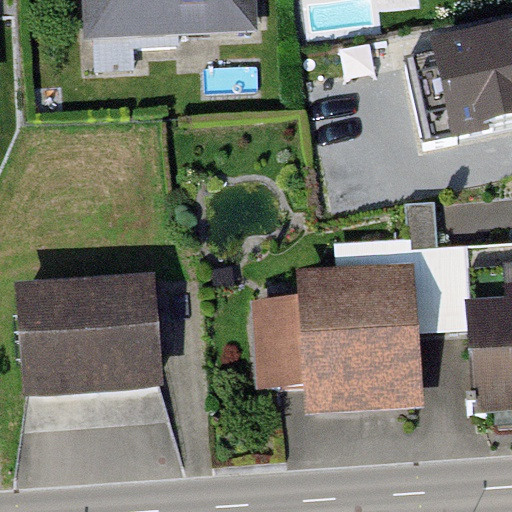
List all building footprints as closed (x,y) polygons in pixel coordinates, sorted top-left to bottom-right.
[(86,0),(88,39),(267,32),(265,0),(86,0)] [(511,128),(511,36),(435,55),(456,142),(511,128)] [(462,317),(511,313),(511,241),(453,245),(450,204),(416,206),(418,239),(344,244),(346,276),(420,272),(424,339),(463,337),(462,317)] [(346,276),(304,279),(305,304),(311,393),(312,413),(428,406),(424,339),(420,272),(346,276)] [(161,284),(27,295),(35,393),(170,382),(161,284)] [(311,393),(305,304),(258,307),(264,396),(311,393)] [(468,417),(511,414),(511,313),(462,317),(463,337),(468,417)]
